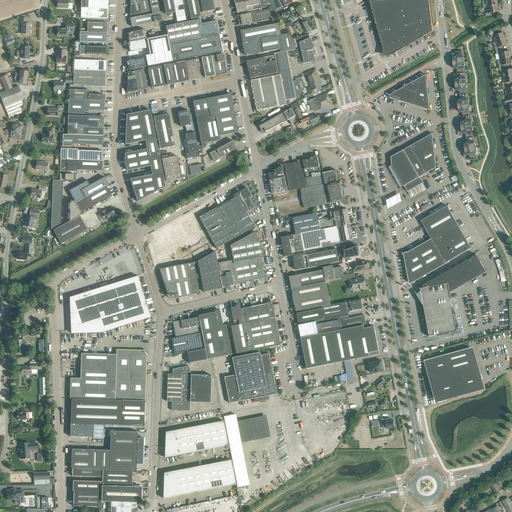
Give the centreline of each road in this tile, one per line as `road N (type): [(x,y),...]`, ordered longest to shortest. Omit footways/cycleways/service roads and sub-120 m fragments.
road 1 (unclassified): [(0,468),(9,238),(39,88),(44,0)]
road 2 (unclassified): [(61,511),(55,281),(137,235)]
road 3 (secondary): [(424,472),(370,192)]
road 4 (residential): [(438,0),(457,156),(511,262)]
road 5 (unclassified): [(137,235),(258,168)]
road 6 (unclassified): [(137,235),(114,171),(116,104)]
road 7 (unclassified): [(116,104),(240,80)]
road 8 (unclassified): [(162,312),(279,283)]
